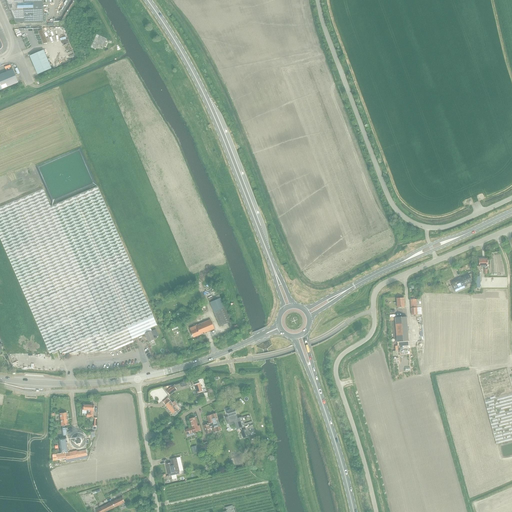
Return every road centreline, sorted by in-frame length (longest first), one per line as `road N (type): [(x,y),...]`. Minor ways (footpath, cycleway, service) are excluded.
road 1 (unclassified): [(511,197),(448,226),(406,219),(389,200),(315,0)]
road 2 (primary): [(147,0),(202,92),(266,250)]
road 3 (unclassified): [(374,311),(367,338),(335,367),(376,511)]
road 4 (secondary): [(342,292),(511,211)]
road 5 (unclassified): [(374,311),(383,283),(511,228)]
road 6 (tertiary): [(137,377),(280,327)]
road 7 (primary): [(354,511),(313,379)]
road 8 (tertiary): [(137,377),(0,378)]
road 9 (unclassified): [(156,511),(139,392)]
